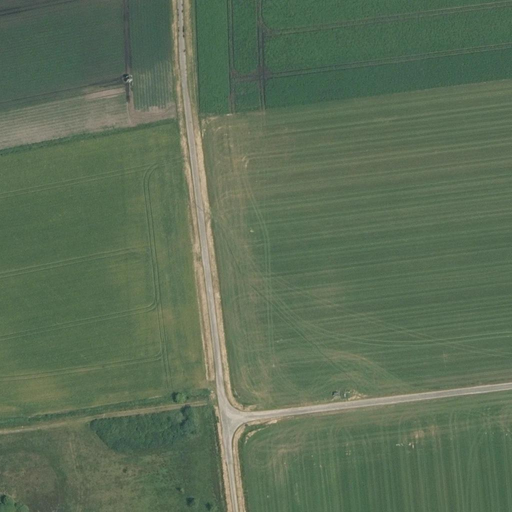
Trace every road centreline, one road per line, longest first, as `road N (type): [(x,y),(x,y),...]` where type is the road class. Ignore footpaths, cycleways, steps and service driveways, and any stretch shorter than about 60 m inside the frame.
road 1 (unclassified): [(224,419),(179,0)]
road 2 (unclassified): [(224,419),(511,385)]
